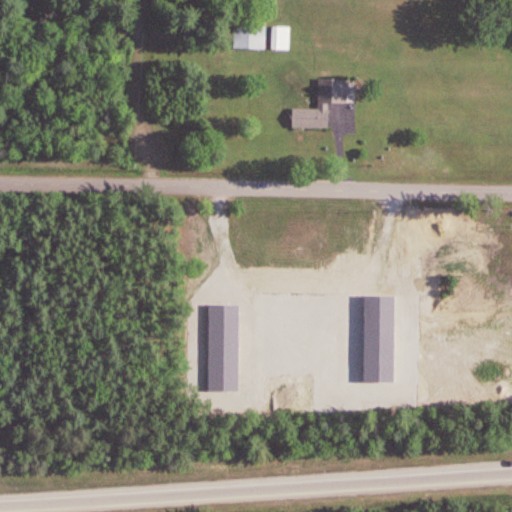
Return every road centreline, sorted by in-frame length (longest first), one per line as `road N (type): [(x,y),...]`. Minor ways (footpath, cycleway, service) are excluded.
road 1 (motorway): [(511,473),(0,505)]
road 2 (residential): [(511,194),(0,184)]
